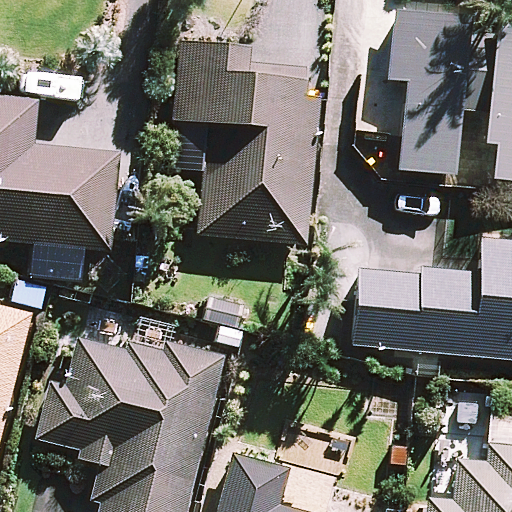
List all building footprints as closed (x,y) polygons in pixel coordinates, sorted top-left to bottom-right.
[(511,16),(402,5),(394,75),(412,77),(402,162),(457,168),(464,103),(494,107),(487,172),(511,174),(511,16)] [(255,39),(185,33),(178,113),(212,116),(202,229),(313,239),(326,93),(303,91),(305,67),(252,62),(255,39)] [(0,93),(0,233),(113,244),(122,148),(37,140),(41,97),(0,93)] [(511,235),(489,234),(486,272),(364,263),(358,342),(511,354),(511,235)] [(0,458),(38,309),(0,299),(0,458)] [(185,511),(222,360),(79,326),(66,378),(59,377),(45,435),(117,452),(102,511),(185,511)] [(433,483),(430,506),(429,511),(511,511),(511,391),(495,390),(489,459),(462,457),(460,483),(433,483)] [(332,511),(342,475),(281,460),(241,450),(224,511),(332,511)]
